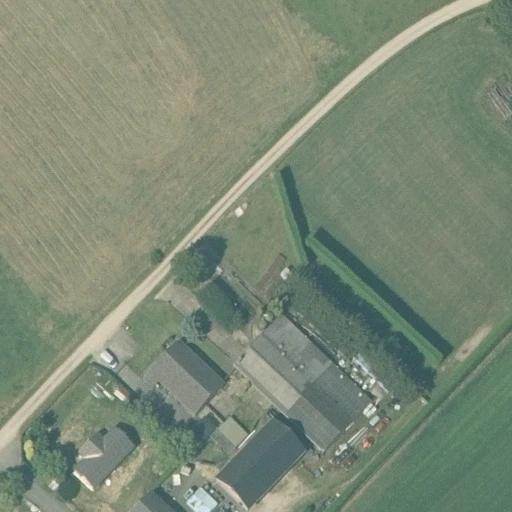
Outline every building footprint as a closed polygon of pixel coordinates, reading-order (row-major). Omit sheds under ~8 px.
[(280,318),(233,367),(323,454),(370,404),(280,318)] [(222,389),(191,359),(176,345),(149,374),(150,375),(144,381),(153,389),(159,384),(195,418),(222,389)] [(271,423),(213,484),(242,511),(250,511),(304,455),(271,423)] [(236,450),(218,432),(216,434),(211,439),(229,457),(234,452),(236,450)] [(209,459),(196,469),(205,480),(217,470),(209,459)] [(194,511),(213,511),(219,506),(201,489),(187,504),(194,511)] [(165,511),(151,498),(136,511),(165,511)]
